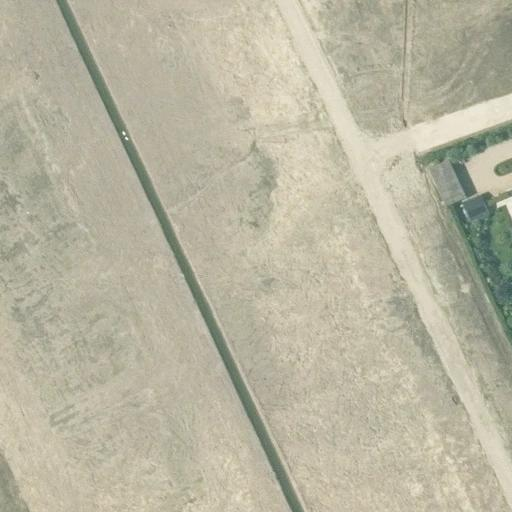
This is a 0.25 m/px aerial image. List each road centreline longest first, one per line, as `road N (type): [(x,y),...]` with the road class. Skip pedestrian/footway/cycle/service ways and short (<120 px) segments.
road 1 (unclassified): [(358,160),(511,489)]
road 2 (unclassified): [(283,0),(358,160)]
road 3 (unclassified): [(511,107),(358,160)]
